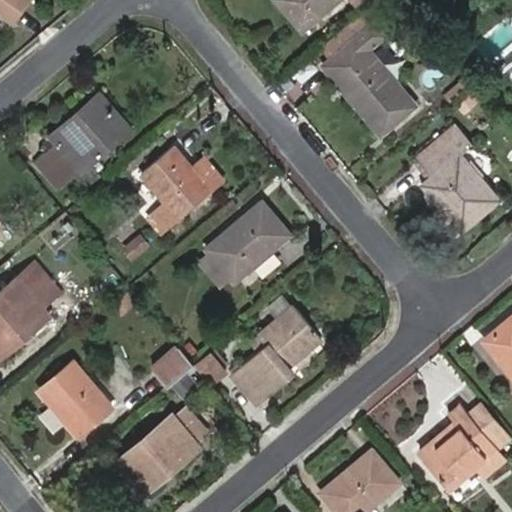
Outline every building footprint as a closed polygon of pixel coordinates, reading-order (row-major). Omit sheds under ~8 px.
[(0,0),(0,15),(1,13),(13,22),(28,0),(0,0)] [(280,0),(303,29),(337,0),(355,0),(361,6),(368,0),(280,0)] [(391,6),(386,0),(375,0),(325,47),(333,56),(353,80),(344,87),(381,131),(415,102),(369,48),(387,33),(375,21),(391,6)] [(333,56),(325,64),(344,87),(353,80),(333,56)] [(55,134),(62,143),(40,162),(59,188),(129,128),(101,94),(55,134)] [(473,143),(456,123),(417,156),(433,176),(425,184),(442,204),(462,229),(500,197),(462,153),(473,143)] [(194,169),(175,145),(142,172),(166,201),(149,215),(164,232),(212,191),(194,169)] [(225,180),(207,159),(194,169),(212,191),(225,180)] [(292,233),(263,200),(208,247),(211,251),(233,276),(237,280),(292,233)] [(434,211),(454,236),(462,229),(442,204),(434,211)] [(153,244),(142,232),(124,247),(134,260),(153,244)] [(221,285),(233,276),(211,251),(200,260),(221,285)] [(62,291),(37,262),(0,292),(0,348),(49,309),(45,304),(62,291)] [(261,333),(269,342),(232,372),(257,402),(292,370),(289,366),(323,337),(295,304),(261,333)] [(0,348),(0,355),(1,357),(53,314),(49,309),(0,348)] [(511,317),(486,339),(511,370),(511,317)] [(153,368),(168,386),(170,384),(188,368),(195,363),(180,346),(153,368)] [(213,384),(226,371),(209,351),(195,363),(213,384)] [(114,408),(76,360),(41,389),(80,436),(114,408)] [(182,399),(200,385),(188,368),(170,384),(182,399)] [(197,440),(209,430),(187,402),(173,412),(197,440)] [(463,404),(451,414),(457,421),(420,452),(450,489),(489,457),(492,461),(503,453),(503,452),(475,418),(463,404)] [(503,452),(511,444),(511,434),(489,407),(475,418),(503,452)] [(197,440),(173,412),(117,460),(129,475),(118,482),(134,502),(201,446),(197,440)] [(401,482),(373,448),(323,490),(340,511),(365,511),(401,482)] [(492,461),(497,468),(509,459),(503,453),(492,461)]
